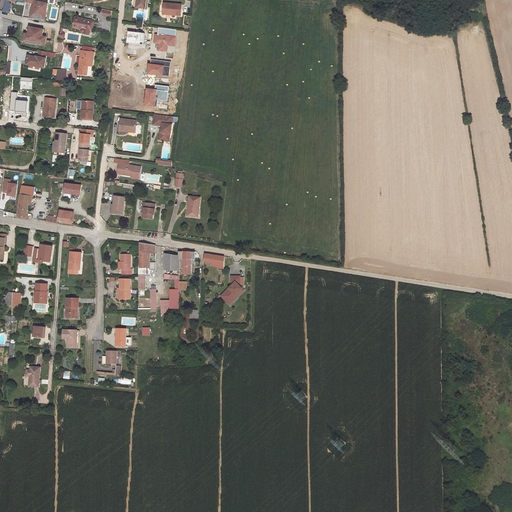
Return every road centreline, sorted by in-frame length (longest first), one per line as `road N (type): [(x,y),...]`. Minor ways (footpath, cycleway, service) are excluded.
road 1 (track): [(250,256),(511,296)]
road 2 (residential): [(96,233),(250,256)]
road 3 (track): [(62,228),(52,354)]
